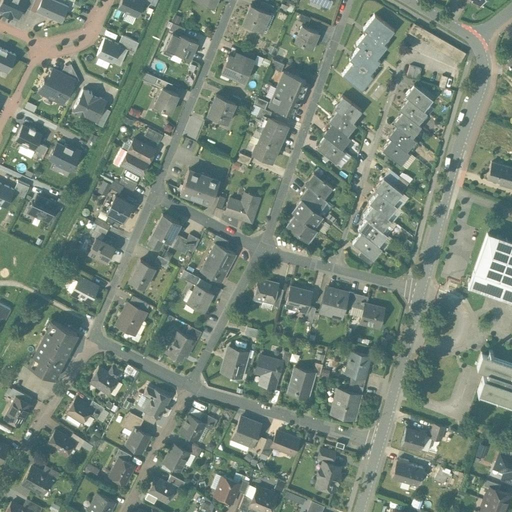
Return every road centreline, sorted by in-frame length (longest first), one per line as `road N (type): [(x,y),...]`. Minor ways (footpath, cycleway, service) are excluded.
road 1 (residential): [(334,268),(409,47),(455,72)]
road 2 (residential): [(350,0),(260,249)]
road 3 (residential): [(475,40),(482,82),(420,289)]
road 4 (residential): [(234,0),(156,192)]
road 5 (residential): [(193,385),(379,448)]
road 6 (residential): [(0,488),(95,333)]
road 7 (residential): [(420,289),(379,448)]
road 8 (residential): [(156,192),(95,333)]
road 9 (residential): [(260,249),(193,385)]
road 10 (residential): [(127,511),(193,385)]
